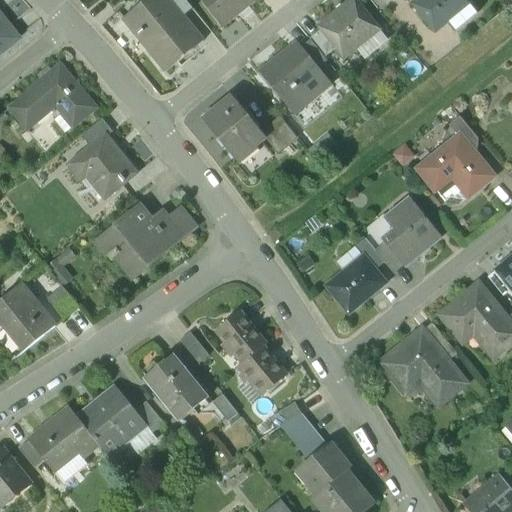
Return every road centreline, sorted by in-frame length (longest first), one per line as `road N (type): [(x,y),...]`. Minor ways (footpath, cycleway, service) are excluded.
road 1 (residential): [(0,410),(247,241)]
road 2 (residential): [(328,371),(511,224)]
road 3 (residential): [(157,128),(310,0)]
road 4 (residential): [(415,505),(328,371)]
road 5 (residential): [(328,371),(247,241)]
road 6 (residential): [(247,241),(157,128)]
road 7 (residential): [(157,128),(72,28)]
